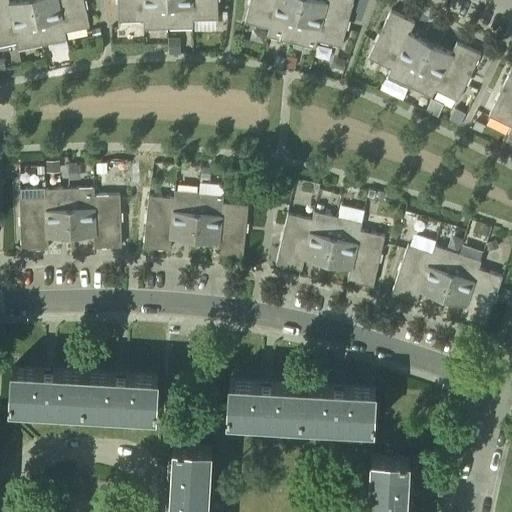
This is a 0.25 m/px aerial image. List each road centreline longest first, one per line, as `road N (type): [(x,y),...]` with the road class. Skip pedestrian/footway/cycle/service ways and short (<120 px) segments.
road 1 (residential): [(501,385),(318,327),(172,301),(0,302)]
road 2 (residential): [(21,511),(26,460),(42,444),(143,455),(152,469),(151,511)]
road 3 (residential): [(474,511),(501,385)]
